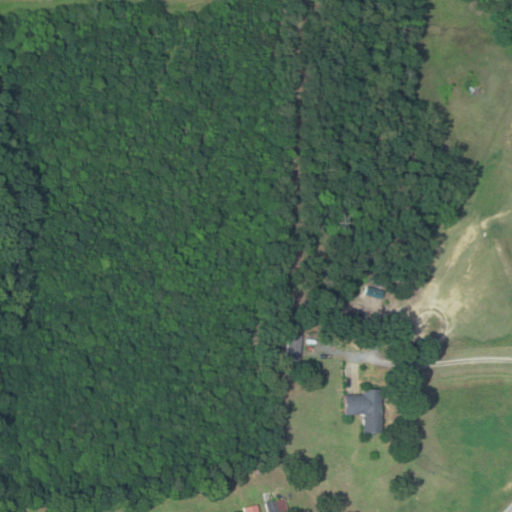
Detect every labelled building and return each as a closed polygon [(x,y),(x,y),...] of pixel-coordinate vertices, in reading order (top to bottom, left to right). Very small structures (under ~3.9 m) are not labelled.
[(379,299),(362,295),(364,287),(382,291),(379,299)] [(364,320),(358,319),(359,312),(366,313),(364,320)] [(297,367),(283,366),(285,334),(300,335),(297,367)] [(379,433),(360,433),(360,415),(340,415),(340,395),(359,395),(359,390),(379,390),(379,433)] [(266,511),(264,503),(283,498),(286,511),(266,511)]
